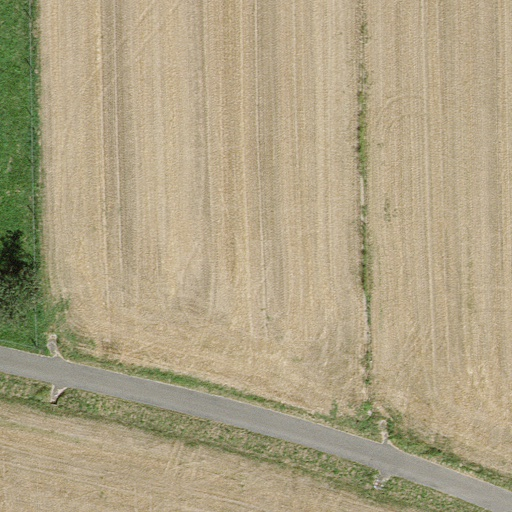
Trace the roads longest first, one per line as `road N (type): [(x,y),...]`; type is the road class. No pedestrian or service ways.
road 1 (residential): [(0,360),(299,431)]
road 2 (residential): [(511,511),(299,431)]
